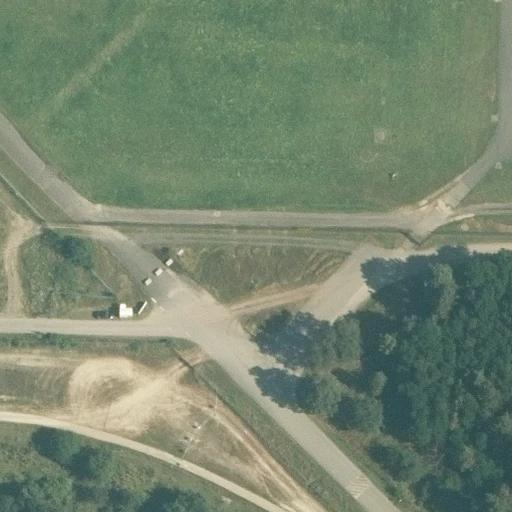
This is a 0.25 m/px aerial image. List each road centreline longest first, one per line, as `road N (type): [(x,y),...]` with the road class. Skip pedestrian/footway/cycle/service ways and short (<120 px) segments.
road 1 (track): [(311,511),(191,396),(0,390)]
road 2 (residential): [(266,409),(390,285),(450,267),(511,266)]
road 3 (unclassified): [(188,332),(153,341),(0,337)]
road 4 (unclassified): [(266,409),(370,511)]
road 5 (unclassified): [(100,243),(188,332)]
